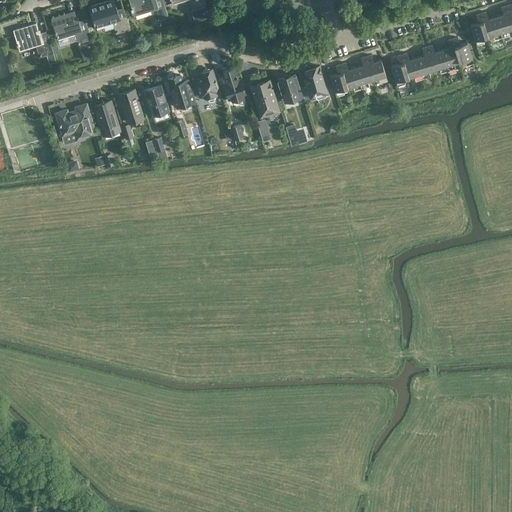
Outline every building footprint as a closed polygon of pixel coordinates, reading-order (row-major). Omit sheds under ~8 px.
[(95,22),(96,25),(96,27),(104,25),(106,30),(115,27),(117,33),(130,29),(126,16),(120,18),(116,6),(115,7),(112,0),(109,0),(90,6),(94,20),(93,20),(94,23),(95,22)] [(155,22),(169,17),(164,4),(158,6),(156,0),(129,0),(132,8),(131,8),(132,11),(133,11),(134,15),(151,10),(155,22)] [(189,0),(193,10),(207,6),(204,0),(171,0),(172,4),(184,0),(189,0)] [(511,28),(511,23),(506,5),(501,7),(503,14),(496,16),(502,37),(510,35),(508,30),(511,28)] [(96,56),(92,41),(88,28),(82,29),(78,18),(77,18),(74,11),(52,18),(56,31),(55,32),(55,34),(57,34),(58,39),(75,34),(78,45),(80,45),(84,59),(96,56)] [(502,37),(496,16),(488,18),(486,11),(481,13),(488,36),(494,34),(495,39),(502,37)] [(488,36),(481,13),(476,15),(478,22),(470,24),(477,45),(484,42),(483,37),(488,36)] [(40,57),(47,55),(49,64),(56,61),(49,39),(43,41),(40,30),(38,30),(36,23),(13,30),(17,43),(16,43),(17,46),(18,46),(20,51),(36,46),(40,57)] [(453,38),(460,61),(465,60),(466,64),(474,62),(468,42),(460,44),(458,37),(453,38)] [(442,49),(448,70),(456,68),(454,63),(460,61),(453,38),(447,40),(449,47),(442,49)] [(427,46),(434,69),(440,67),(441,72),(448,70),(442,49),(435,52),(432,45),(427,46)] [(417,57),(423,78),(430,76),(429,71),(434,69),(427,46),(422,48),(424,55),(417,57)] [(402,54),(409,77),(414,75),(416,80),(423,78),(417,57),(409,59),(407,52),(402,54)] [(409,77),(402,54),(397,56),(399,63),(391,65),(398,86),(405,83),(404,78),(409,77)] [(366,56),(373,79),(379,77),(380,82),(388,80),(381,59),(373,62),(371,55),(366,56)] [(356,67),(362,88),(369,85),(368,81),(373,79),(366,56),(361,58),(363,65),(356,67)] [(341,64),(348,87),(353,85),(355,90),(362,88),(356,67),(348,69),(346,62),(341,64)] [(348,87),(341,64),(336,65),(338,73),(330,75),(336,96),(344,93),(343,88),(348,87)] [(329,96),(327,90),(320,66),(314,68),(315,70),(303,73),(312,102),(315,101),(316,103),(326,99),(326,97),(329,96)] [(246,94),(241,79),(239,80),(235,67),(223,71),(227,83),(224,84),(229,100),(232,99),(232,101),(244,97),(243,95),(246,94)] [(217,95),(216,92),(219,91),(213,71),(202,74),(203,77),(196,79),(202,97),(205,96),(206,98),(207,98),(208,99),(211,101),(214,100),(216,97),(215,95),(217,95)] [(168,78),(177,107),(195,101),(188,79),(182,81),(180,74),(168,78)] [(298,101),(304,100),(296,75),(290,77),(290,75),(278,79),(284,100),(289,98),(290,100),(297,98),(298,101)] [(278,110),(269,81),(252,86),(261,116),(278,110)] [(144,90),(152,115),(170,110),(161,84),(144,90)] [(119,93),(126,116),(129,123),(144,118),(142,111),(135,88),(119,93)] [(95,105),(96,108),(102,128),(118,123),(111,100),(95,105)] [(79,139),(96,133),(87,103),(76,107),(77,110),(68,112),(67,109),(56,113),(63,135),(77,131),(79,139)] [(184,119),(176,122),(180,135),(188,133),(184,119)] [(257,121),(263,140),(271,138),(269,132),(267,133),(263,119),(257,121)] [(127,138),(133,136),(129,124),(123,125),(127,138)] [(240,124),(232,126),(235,139),(243,136),(240,124)] [(291,145),(299,142),(293,124),(286,126),(291,145)] [(158,151),(164,148),(161,137),(154,139),(158,151)] [(104,155),(106,163),(107,165),(113,163),(110,153),(104,155)] [(94,158),(97,166),(106,163),(103,155),(94,158)] [(68,161),(69,169),(79,168),(78,160),(68,161)]
